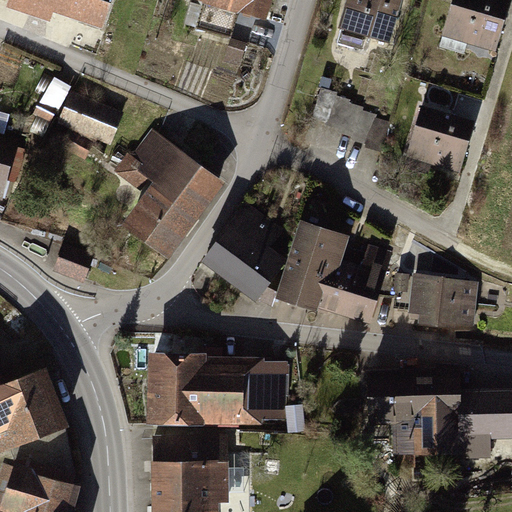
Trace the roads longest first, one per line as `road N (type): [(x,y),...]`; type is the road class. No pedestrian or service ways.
road 1 (residential): [(264,141),(443,234),(478,163),(511,48)]
road 2 (residential): [(482,353),(206,321),(160,294)]
road 3 (residential): [(264,141),(0,26)]
road 4 (primary): [(65,326),(91,372),(108,431),(113,511)]
road 5 (residential): [(160,294),(264,141)]
road 6 (residential): [(264,141),(306,0)]
